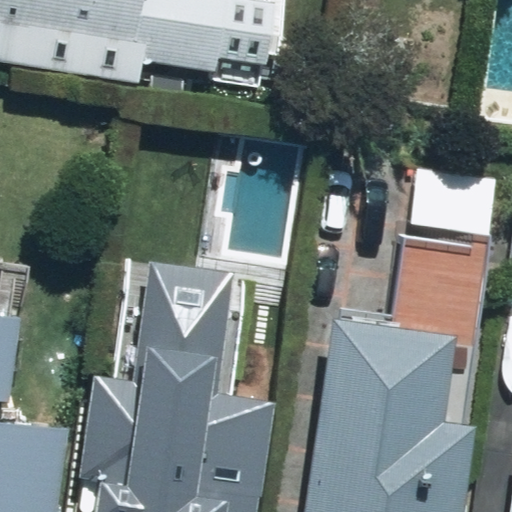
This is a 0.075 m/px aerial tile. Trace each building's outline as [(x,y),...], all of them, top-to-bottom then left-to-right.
[(0,0),(0,69),(131,86),(133,68),(239,82),(249,0),(0,0)] [(93,375),(77,511),(233,511),(246,403),(200,398),(210,305),(126,295),(117,378),(93,375)] [(422,428),(431,345),(309,332),(290,511),(442,511),(451,431),(422,428)] [(0,418),(0,511),(47,511),(57,425),(0,418)] [(511,511),(511,447),(503,447),(494,511),(511,511)]
